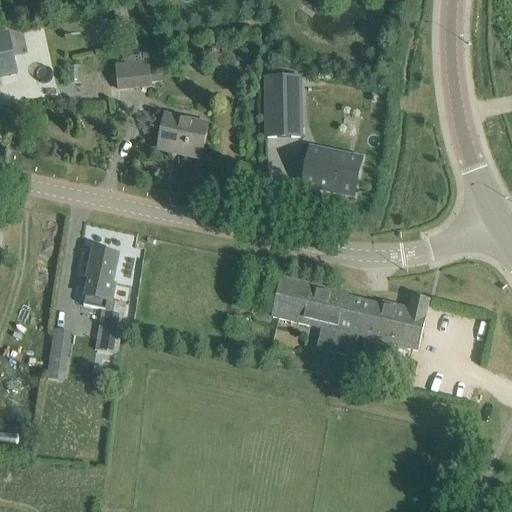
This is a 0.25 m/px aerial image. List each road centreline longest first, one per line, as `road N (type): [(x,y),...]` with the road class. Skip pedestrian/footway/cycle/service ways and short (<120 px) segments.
road 1 (unclassified): [(495,220),(431,254),(366,259),(0,176)]
road 2 (tertiary): [(495,220),(469,163),(457,102),(453,0)]
